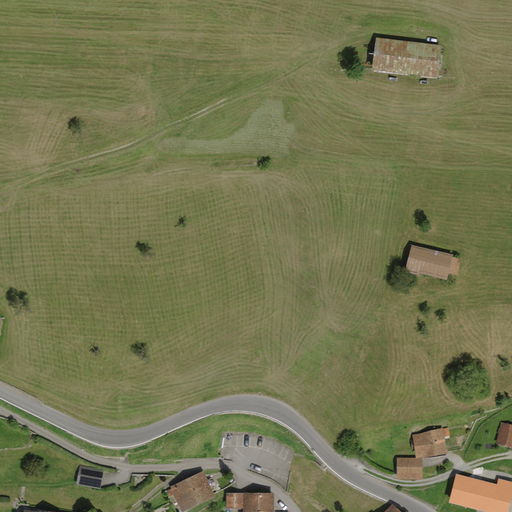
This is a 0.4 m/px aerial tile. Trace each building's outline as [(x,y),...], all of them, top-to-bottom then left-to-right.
[(440,47),(371,39),(367,70),(436,78),(440,47)] [(409,244),(403,271),(446,281),(448,274),(457,276),(462,257),(409,244)] [(511,426),(501,423),(496,443),(511,448),(511,446),(511,426)] [(447,455),(443,429),(411,437),(416,459),(398,459),(398,480),(423,479),(423,460),(447,455)] [(270,464),(270,455),(253,456),(254,465),(270,464)] [(99,470),(77,464),(71,484),(93,490),(99,470)] [(211,497),(201,473),(169,485),(179,510),(211,497)] [(509,487),(457,475),(450,504),(478,511),(511,511),(511,494),(507,493),(509,487)] [(275,507),(275,494),(223,492),(222,507),(244,508),(243,511),(292,511),(293,508),(275,507)]
